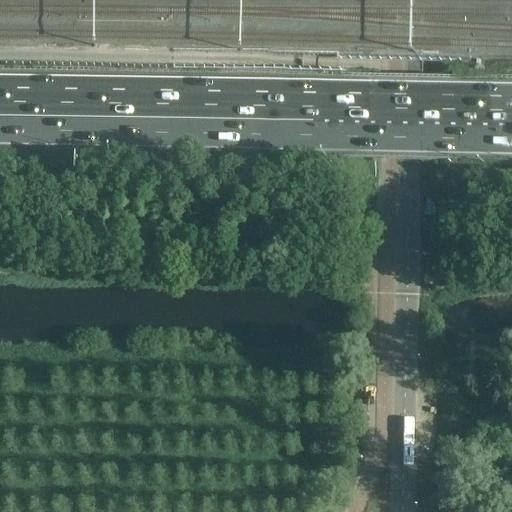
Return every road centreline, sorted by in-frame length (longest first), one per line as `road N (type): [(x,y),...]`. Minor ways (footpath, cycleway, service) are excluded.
road 1 (unclassified): [(413,0),(403,511)]
road 2 (motorway): [(0,103),(511,111)]
